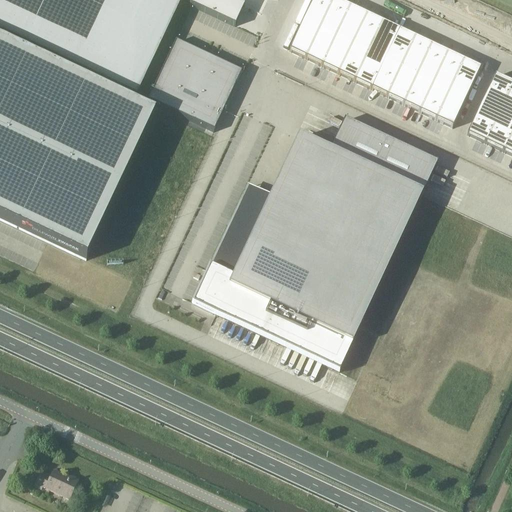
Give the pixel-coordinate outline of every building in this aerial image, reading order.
[(182,0),(0,0),(0,34),(136,98),(182,0)] [(191,0),(189,6),(192,8),(235,28),(235,26),(244,8),(244,7),(228,0),(191,0)] [(330,0),(313,0),(289,53),(452,130),(480,70),(330,0)] [(0,220),(70,254),(72,255),(86,261),(154,117),(141,110),(0,43),(0,220)] [(175,43),(147,102),(205,129),(213,133),(214,132),(216,127),(237,82),(241,73),(211,59),(205,57),(175,43)] [(511,85),(494,77),(466,137),(511,158),(511,85)] [(210,269),(193,306),(339,374),(437,165),(400,148),(385,140),(344,121),(329,153),(298,139),(290,156),(232,279),(211,269),(210,269)] [(53,473),(51,477),(51,479),(46,477),(42,475),(41,474),(35,487),(41,490),(42,488),(69,500),(78,482),(70,478),(69,481),(53,473)]
